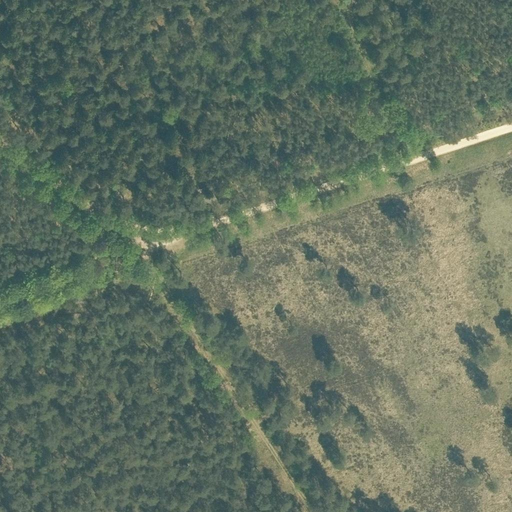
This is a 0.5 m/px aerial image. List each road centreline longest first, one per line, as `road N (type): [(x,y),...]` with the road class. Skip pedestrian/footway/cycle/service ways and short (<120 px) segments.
road 1 (track): [(0,139),(91,208),(153,231),(209,223),(511,124)]
road 2 (track): [(337,0),(408,157)]
